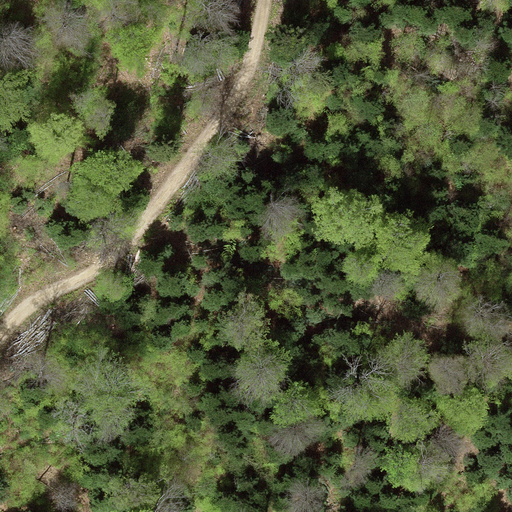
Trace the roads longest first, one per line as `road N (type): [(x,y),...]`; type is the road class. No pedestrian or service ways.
road 1 (track): [(266,0),(242,85),(152,215)]
road 2 (track): [(0,334),(31,300),(109,264),(152,215)]
